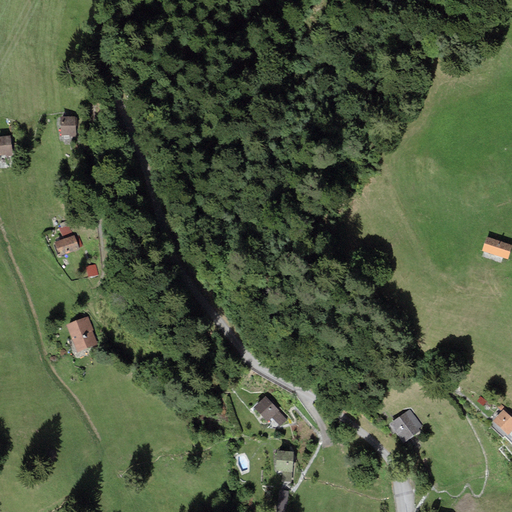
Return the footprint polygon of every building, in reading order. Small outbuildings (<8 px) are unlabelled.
[(76,115),(56,117),(59,140),(79,138),(76,115)] [(13,135),(0,137),(0,158),(16,157),(13,135)] [(68,224),(59,229),(63,235),(71,231),(68,224)] [(74,236),(55,242),(60,258),(79,252),(74,236)] [(508,259),(511,246),(511,245),(486,237),(482,251),(508,259)] [(90,317),(67,324),(77,357),(100,350),(90,317)] [(265,397),(254,408),(267,422),(272,418),(280,427),(288,420),(265,397)] [(409,409),(389,424),(404,444),(424,429),(409,409)] [(511,418),(504,410),(493,421),(508,435),(511,430),(511,418)] [(294,452),(277,450),(275,471),(282,472),(281,482),(291,483),(294,452)] [(286,511),(289,491),(270,489),(267,511),(274,511),(286,511)]
